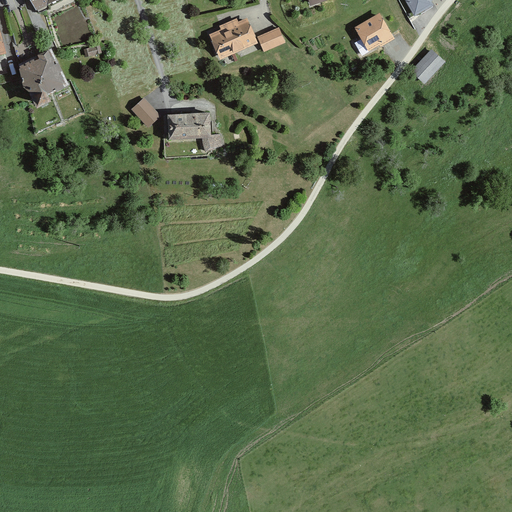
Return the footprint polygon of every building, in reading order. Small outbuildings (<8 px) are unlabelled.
[(65,0),(30,0),(37,14),(65,0)] [(403,0),(414,19),(434,8),(431,3),(436,0),(403,0)] [(391,37),(377,13),(352,28),(366,51),(391,37)] [(257,44),(248,20),(209,35),(218,58),(257,44)] [(279,29),(258,39),(265,53),(286,43),(279,29)] [(444,63),(430,50),(410,72),(424,85),(444,63)] [(69,87),(52,51),(17,67),(38,111),(51,105),(47,97),(69,87)] [(160,116),(143,99),(131,112),(148,129),(160,116)] [(209,114),(167,115),(168,140),(210,139),(209,114)]
